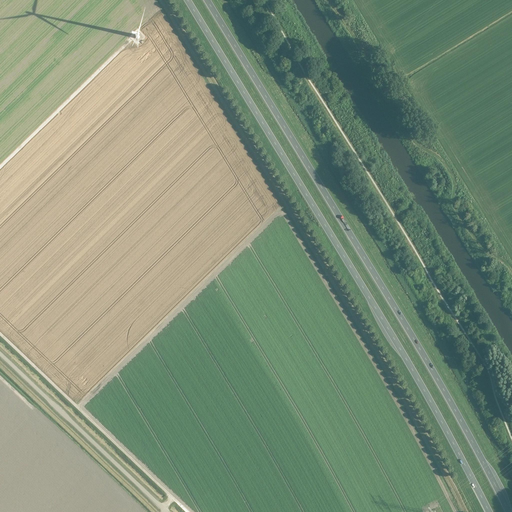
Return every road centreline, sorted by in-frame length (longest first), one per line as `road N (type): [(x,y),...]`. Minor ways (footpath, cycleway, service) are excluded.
road 1 (trunk): [(508,511),(422,353),(206,0)]
road 2 (trunk): [(187,0),(406,358),(488,511)]
road 3 (unclassified): [(173,511),(0,348)]
